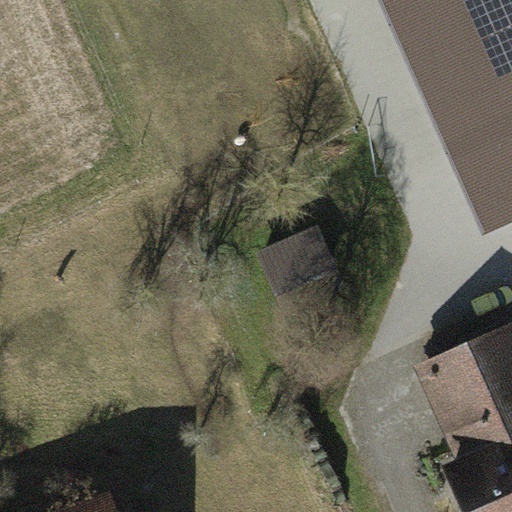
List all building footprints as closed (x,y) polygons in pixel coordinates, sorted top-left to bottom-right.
[(511,0),(415,0),(498,185),(511,179),(511,0)] [(281,287),(342,253),(321,216),(260,250),(281,287)] [(21,362),(84,332),(63,289),(1,319),(21,362)] [(511,511),(511,333),(416,376),(452,458),(436,465),(456,511),(511,511)] [(120,511),(115,497),(71,511),(120,511)]
